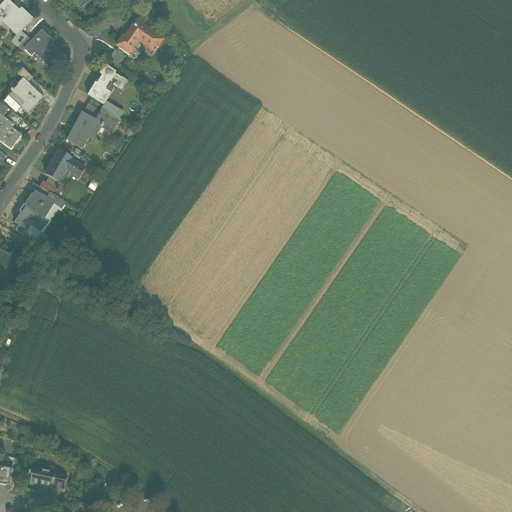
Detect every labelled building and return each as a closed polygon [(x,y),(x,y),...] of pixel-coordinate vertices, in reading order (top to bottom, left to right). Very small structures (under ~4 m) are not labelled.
[(87,0),(75,0),(73,2),(80,11),(90,3),(87,0)] [(11,33),(17,38),(21,34),(33,21),(21,11),(17,15),(11,9),(13,7),(7,2),(0,9),(0,27),(4,24),(6,22),(14,29),(11,33)] [(117,49),(129,57),(140,40),(156,51),(163,42),(136,23),(125,40),(122,38),(115,48),(117,49)] [(42,63),(50,71),(62,58),(47,44),(50,41),(42,33),(32,44),(25,52),(31,58),(34,55),(37,52),(46,60),(42,63)] [(12,44),(19,50),(27,40),(21,34),(17,38),(12,44)] [(32,44),(27,40),(19,50),(23,54),(25,52),(32,44)] [(107,62),(119,71),(129,58),(129,57),(117,49),(107,62)] [(37,52),(34,55),(42,63),(46,60),(37,52)] [(95,103),(104,108),(111,96),(106,94),(111,87),(114,89),(114,90),(116,91),(122,94),(127,84),(121,80),(121,81),(115,77),(116,75),(106,68),(100,76),(102,78),(97,87),(90,100),(91,101),(95,103)] [(25,82),(29,87),(34,82),(24,72),(19,78),(24,83),(25,82)] [(19,89),(12,96),(24,107),(21,111),(28,117),(45,101),(29,87),(25,82),(24,83),(18,88),(19,89)] [(88,99),(90,100),(97,87),(95,86),(88,99)] [(19,113),(21,111),(24,107),(12,96),(7,101),(19,113)] [(91,109),(102,115),(106,109),(104,108),(95,103),(91,109)] [(0,114),(4,118),(8,112),(0,105),(0,114)] [(107,106),(106,109),(102,115),(108,118),(113,110),(107,106)] [(110,120),(108,118),(102,115),(91,109),(88,107),(83,116),(99,124),(100,123),(105,126),(110,120)] [(108,118),(110,120),(117,124),(123,115),(113,110),(108,118)] [(82,115),(73,131),(75,132),(83,116),(82,115)] [(67,144),(83,152),(89,140),(87,139),(91,132),(98,136),(101,129),(102,130),(103,127),(99,124),(83,116),(75,132),(73,131),(67,144)] [(0,143),(11,152),(21,138),(10,129),(12,126),(0,117),(0,143)] [(112,136),(117,124),(110,120),(105,126),(100,123),(99,124),(103,127),(102,130),(101,129),(112,136)] [(59,154),(50,169),(51,170),(61,155),(59,154)] [(49,179),(57,184),(64,171),(67,173),(79,180),(85,170),(70,162),(71,161),(61,155),(51,170),(50,169),(45,177),(49,179)] [(57,184),(59,185),(67,173),(64,171),(57,184)] [(46,185),(56,191),(59,185),(57,184),(49,179),(46,185)] [(54,205),(62,211),(66,205),(36,186),(32,192),(35,194),(43,199),(43,198),(54,205)] [(24,207),(26,209),(43,220),(48,212),(49,213),(54,205),(43,198),(43,199),(35,194),(33,197),(32,196),(24,207)] [(38,232),(40,228),(45,221),(43,220),(26,209),(23,214),(22,213),(15,224),(19,227),(21,229),(27,233),(31,227),(36,231),(38,232)] [(55,217),(49,213),(48,212),(43,220),(45,221),(50,224),(50,225),(55,217)] [(50,224),(45,221),(40,228),(38,232),(41,234),(42,235),(46,229),(50,224)] [(26,234),(31,238),(36,231),(31,227),(27,233),(26,234)] [(27,261),(30,262),(34,253),(24,247),(19,257),(27,261)] [(0,275),(6,263),(15,267),(19,257),(11,253),(10,256),(0,251),(0,275)] [(0,479),(4,481),(8,482),(9,482),(12,466),(0,463),(0,479)] [(51,491),(51,490),(54,478),(54,476),(33,472),(33,475),(31,474),(32,474),(31,474),(30,476),(29,476),(29,478),(30,481),(32,480),(31,484),(39,485),(38,488),(37,493),(45,494),(46,490),(51,491)] [(56,478),(54,478),(51,490),(54,490),(53,491),(64,493),(67,478),(56,476),(56,478)]
